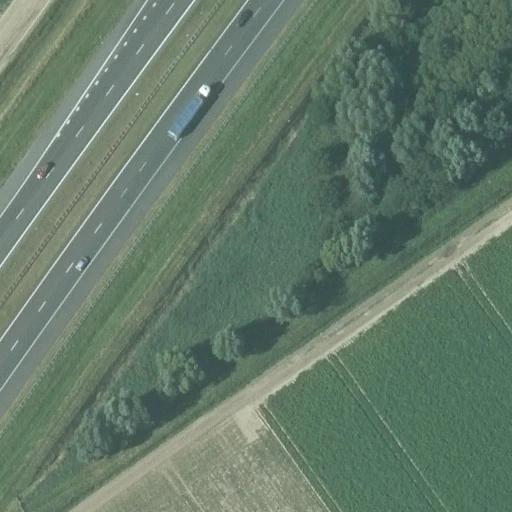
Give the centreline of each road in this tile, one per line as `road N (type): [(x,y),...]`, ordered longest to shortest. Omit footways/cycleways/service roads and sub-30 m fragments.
road 1 (motorway): [(0,367),(266,0)]
road 2 (motorway): [(176,0),(0,241)]
